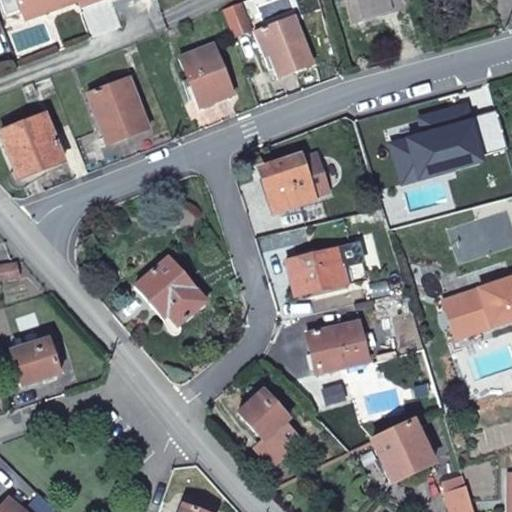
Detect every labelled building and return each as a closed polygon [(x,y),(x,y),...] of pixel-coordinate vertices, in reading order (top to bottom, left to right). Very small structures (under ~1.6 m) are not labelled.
[(104,0),(15,0),(24,24),(78,3),(80,9),(104,0)] [(394,0),(345,0),(352,24),(397,10),(394,0)] [(242,3),(224,10),(234,36),(251,29),(242,3)] [(292,19),(255,34),(262,53),(267,52),(278,79),(311,66),(292,19)] [(214,46),(179,59),(199,110),(234,96),(214,46)] [(128,79),(87,95),(97,120),(103,119),(113,143),(148,129),(128,79)] [(465,108),(451,112),(456,129),(470,125),(468,120),(465,108)] [(425,138),(391,147),(396,163),(401,161),(405,174),(416,171),(418,180),(481,163),(479,158),(507,150),(496,112),(468,120),(470,125),(456,129),(451,112),(420,121),(425,138)] [(44,116),(0,133),(19,180),(63,163),(44,116)] [(314,155),(263,172),(275,209),(326,191),(314,155)] [(401,161),(396,163),(402,185),(418,180),(416,171),(405,174),(401,161)] [(337,248),(285,262),(294,298),(346,284),(337,248)] [(135,287),(154,308),(159,305),(177,326),(205,301),(168,259),(135,287)] [(0,265),(0,279),(17,277),(15,264),(0,265)] [(511,277),(463,295),(476,332),(511,320),(511,277)] [(476,332),(463,295),(443,301),(456,339),(476,332)] [(159,305),(154,308),(173,330),(177,326),(159,305)] [(391,316),(395,329),(412,325),(413,325),(410,311),(391,316)] [(357,322),(305,335),(315,375),(368,363),(357,322)] [(412,325),(395,329),(397,339),(414,335),(412,325)] [(11,352),(21,386),(59,373),(48,341),(11,352)] [(291,423),(263,392),(238,413),(266,444),(257,451),(275,471),(303,445),(286,427),(291,423)] [(411,422),(370,442),(391,483),(431,463),(411,422)] [(444,493),(465,487),(462,477),(441,483),(444,493)] [(449,511),(472,511),(465,487),(444,493),(449,511)] [(0,510),(0,511),(20,511),(8,501),(0,510)]
